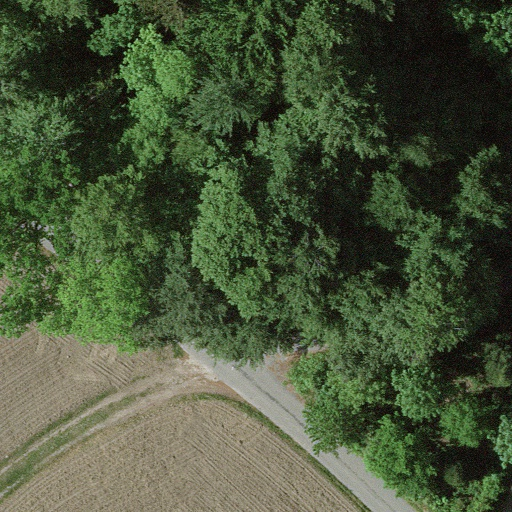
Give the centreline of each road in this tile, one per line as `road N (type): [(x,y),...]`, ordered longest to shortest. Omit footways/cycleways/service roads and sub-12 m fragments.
road 1 (unclassified): [(511,277),(224,358)]
road 2 (unclassified): [(224,358),(0,193)]
road 3 (track): [(56,0),(58,64),(98,263)]
road 4 (track): [(0,482),(85,425),(224,358)]
road 5 (unclassified): [(224,358),(394,511)]
